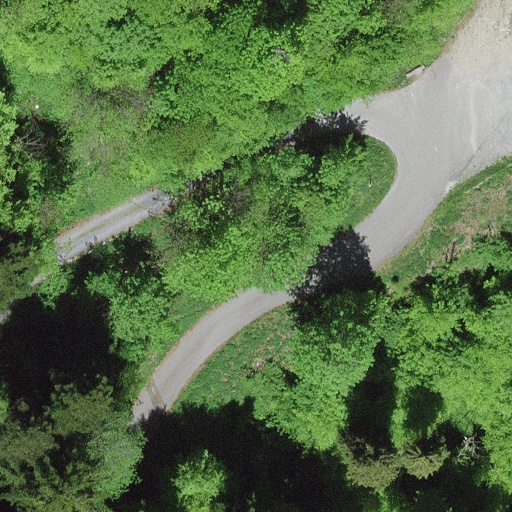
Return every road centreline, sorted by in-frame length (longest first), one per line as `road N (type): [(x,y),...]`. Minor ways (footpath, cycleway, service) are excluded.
road 1 (unclassified): [(105,511),(164,379),(257,300),(376,251),(438,174),(416,126)]
road 2 (track): [(416,126),(301,115),(183,161),(0,299)]
road 3 (track): [(416,126),(511,0)]
